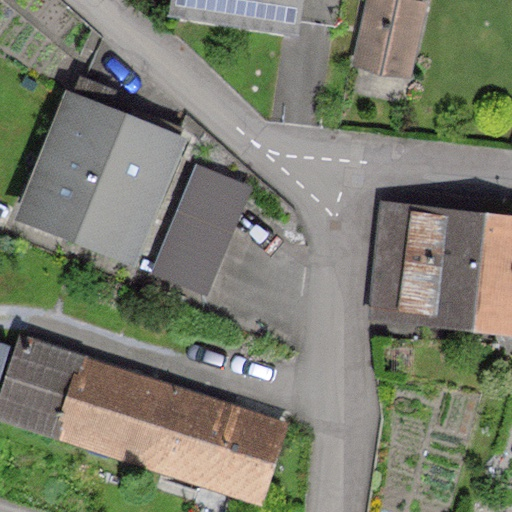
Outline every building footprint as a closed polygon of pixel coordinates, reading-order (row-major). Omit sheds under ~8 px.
[(285,22),(286,16),(335,24),(338,0),(186,0),(185,7),(285,22)] [(373,1),(360,60),(405,70),(418,11),(373,1)] [(25,214),(128,256),(174,147),(72,107),(25,214)] [(193,291),(220,226),(226,229),(237,202),(196,169),(153,274),(193,291)] [(380,308),(429,314),(435,244),(466,246),(467,219),(392,211),(388,245),(379,244),(372,307),(380,308)] [(466,246),(435,244),(429,314),(468,321),(472,321),(484,221),(467,219),(466,246)] [(491,222),(484,221),(472,321),(511,326),(511,230),(508,230),(509,224),(491,222)] [(278,428),(24,345),(1,414),(255,498),(278,428)]
